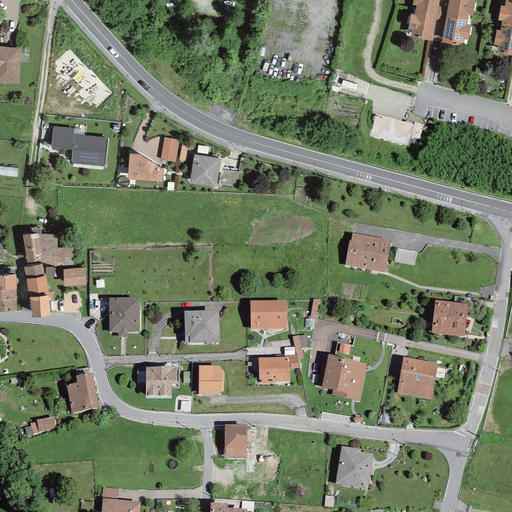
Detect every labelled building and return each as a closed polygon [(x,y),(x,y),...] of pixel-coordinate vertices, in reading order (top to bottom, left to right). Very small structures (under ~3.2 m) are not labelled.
[(438,0),(414,0),(408,38),(431,42),(438,0)] [(471,0),(447,0),(440,44),(464,48),(471,0)] [(511,2),(502,1),(493,52),(511,54),(511,2)] [(19,50),(0,49),(0,87),(18,87),(19,50)] [(421,129),(375,117),(370,136),(408,146),(410,139),(418,141),(421,129)] [(104,167),(107,138),(73,135),(73,128),(52,126),(50,147),(71,149),(69,164),(104,167)] [(162,157),(177,159),(180,136),(164,134),(162,157)] [(159,184),(160,171),(141,156),(127,156),(126,183),(159,184)] [(190,159),(187,186),(213,188),(216,162),(190,159)] [(18,169),(0,166),(0,175),(17,177),(18,169)] [(22,234),(27,260),(39,258),(56,265),(73,263),(73,247),(58,246),(58,235),(38,234),(38,231),(22,234)] [(347,241),(342,271),(385,278),(390,248),(347,241)] [(414,254),(396,251),(394,265),(412,269),(414,254)] [(44,266),(28,268),(32,300),(35,299),(37,315),(55,312),(53,293),(48,293),(44,266)] [(89,267),(67,268),(68,286),(90,285),(89,267)] [(14,275),(0,275),(0,309),(15,309),(14,275)] [(137,305),(106,306),(107,338),(138,337),(137,305)] [(284,308),(248,308),(248,334),(283,334),(284,308)] [(431,309),(428,340),(463,344),(466,313),(431,309)] [(219,323),(184,323),(184,352),(219,352),(219,323)] [(368,370),(325,360),(316,395),(359,405),(368,370)] [(288,364),(256,365),(256,388),(288,388),(288,364)] [(401,365),(395,397),(429,404),(435,371),(401,365)] [(226,370),(202,370),(202,399),(226,398),(226,370)] [(173,374),(146,375),(147,403),(174,402),(173,374)] [(99,415),(96,381),(81,382),(81,387),(69,388),(72,418),(99,415)] [(57,431),(55,420),(17,428),(20,442),(57,431)] [(247,432),(225,432),(224,464),(247,464),(247,432)] [(277,455),(252,456),(252,467),(278,465),(277,455)] [(371,457),(338,455),(337,489),(369,491),(371,457)]
